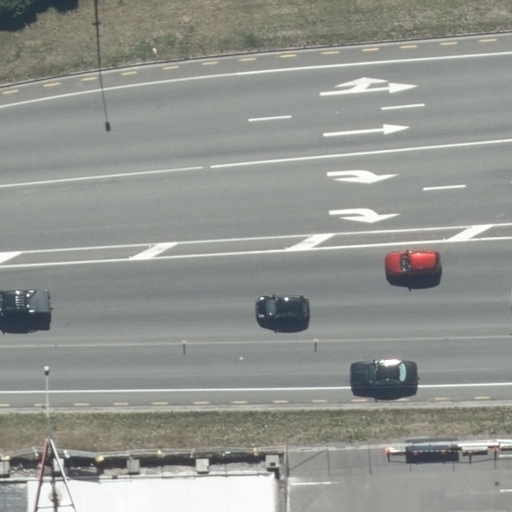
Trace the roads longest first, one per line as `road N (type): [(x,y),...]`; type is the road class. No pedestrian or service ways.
road 1 (trunk): [(0,183),(511,139)]
road 2 (trunk): [(511,279),(0,303)]
road 3 (trunk): [(511,351),(0,366)]
